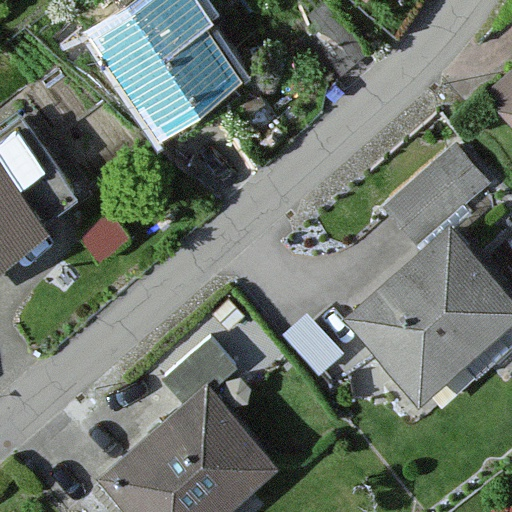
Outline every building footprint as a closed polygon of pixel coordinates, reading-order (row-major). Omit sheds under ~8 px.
[(202,0),(109,0),(136,34),(96,66),(161,148),(244,83),(207,37),(222,25),(202,0)] [(511,75),(486,96),(511,127),(511,75)] [(0,270),(81,208),(18,126),(0,140),(0,270)] [(381,208),(414,246),(483,187),(449,148),(381,208)] [(351,321),(430,410),(511,337),(511,303),(449,234),(351,321)] [(188,388),(236,348),(215,323),(167,364),(188,388)] [(104,478),(131,511),(248,511),(282,485),(208,394),(104,478)]
